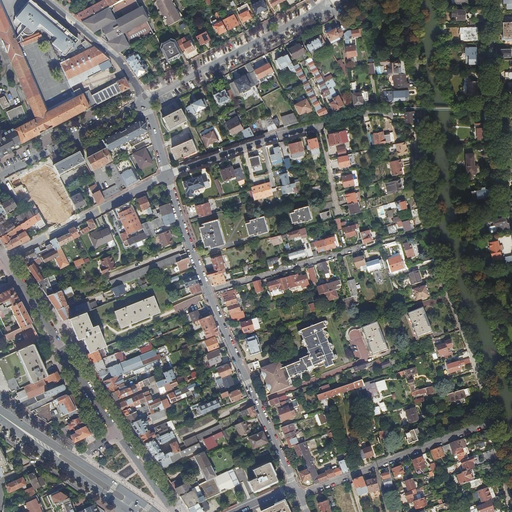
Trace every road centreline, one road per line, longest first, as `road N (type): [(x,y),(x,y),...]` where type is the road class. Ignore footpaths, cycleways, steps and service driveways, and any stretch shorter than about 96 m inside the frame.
road 1 (residential): [(417,153),(446,290),(490,422)]
road 2 (residential): [(207,291),(294,484)]
road 3 (residential): [(330,3),(144,101)]
road 4 (residential): [(5,258),(116,433)]
road 5 (residential): [(299,496),(490,422)]
road 6 (residential): [(167,175),(5,258)]
road 7 (residential): [(207,291),(364,246)]
road 8 (residential): [(144,101),(0,176)]
road 9 (residential): [(317,126),(167,175)]
road 10 (residential): [(144,101),(110,51),(47,0)]
road 11 (residential): [(167,175),(207,291)]
